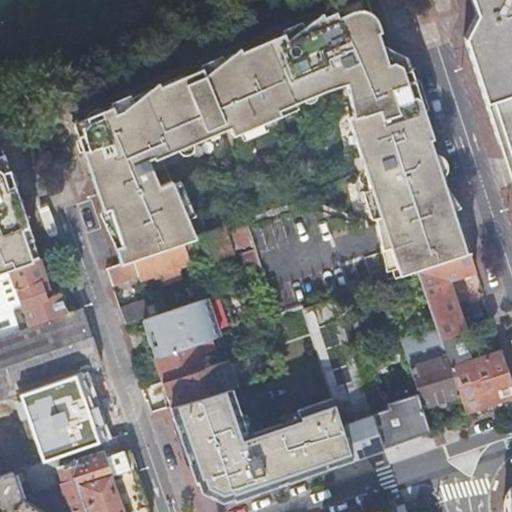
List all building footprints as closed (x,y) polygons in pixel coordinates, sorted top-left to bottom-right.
[(337,17),(368,4),(366,0),(358,0),(335,10),(337,17)] [(492,127),(511,119),(511,0),(470,0),(475,14),(463,38),(492,127)] [(122,261),(187,239),(183,226),(190,224),(187,217),(173,184),(171,180),(159,185),(147,159),(153,156),(154,159),(208,135),(206,130),(226,121),(232,135),(238,132),(263,122),(280,114),(278,109),(294,102),(293,100),(306,94),(321,88),(322,90),(323,90),(345,83),(352,116),(347,117),(363,166),(363,167),(365,174),(366,183),(368,189),(374,218),(377,233),(379,244),(386,279),(415,270),(469,252),(470,251),(469,251),(462,253),(452,226),(457,224),(456,220),(459,218),(457,212),(456,208),(452,209),(452,208),(447,206),(439,184),(443,182),(443,181),(441,176),(438,166),(432,163),(430,154),(426,140),(429,140),(424,125),(428,124),(423,109),(420,98),(414,95),(411,96),(407,82),(403,72),(401,65),(393,61),(387,63),(383,50),(389,48),(381,44),(377,32),(368,4),(337,17),(335,10),(306,22),(309,29),(286,39),(283,32),(266,39),(269,46),(244,57),(241,50),(224,57),(227,64),(200,75),(197,69),(185,74),(188,81),(162,92),(159,85),(143,92),(146,99),(114,112),(111,105),(99,111),(101,116),(91,120),(87,122),(85,125),(83,127),(82,130),(82,134),(83,137),(91,161),(88,162),(104,210),(109,208),(121,244),(116,245),(122,261)] [(309,29),(306,22),(283,32),(286,39),(309,29)] [(266,39),(241,50),(244,57),(269,46),(266,39)] [(403,72),(410,70),(406,56),(389,48),(383,50),(387,63),(393,61),(401,65),(403,72)] [(224,57),(197,69),(200,75),(227,64),(224,57)] [(185,74),(159,85),(162,92),(188,81),(185,74)] [(417,79),(414,80),(420,98),(423,109),(427,108),(417,79)] [(420,98),(414,80),(407,82),(411,96),(414,95),(420,98)] [(324,93),(323,90),(322,90),(321,88),(306,94),(309,99),(324,93)] [(143,92),(111,105),(114,112),(146,99),(143,92)] [(297,107),(294,102),(278,109),(280,114),(297,107)] [(99,111),(74,121),(88,162),(91,161),(83,137),(82,134),(82,130),(83,127),(85,125),(87,122),(91,120),(101,116),(99,111)] [(511,119),(492,127),(498,144),(507,141),(511,139),(511,119)] [(88,162),(74,121),(72,122),(86,163),(88,162)] [(266,129),(263,122),(238,132),(241,140),(266,129)] [(433,138),(429,140),(426,140),(430,154),(435,154),(438,155),(436,147),(433,138)] [(3,152),(0,153),(0,170),(0,171),(2,174),(7,187),(14,185),(3,152)] [(430,154),(432,163),(438,166),(441,176),(444,173),(438,155),(435,154),(430,154)] [(102,211),(104,210),(88,162),(86,163),(95,192),(102,211)] [(365,183),(366,183),(365,174),(363,167),(363,166),(360,168),(358,170),(358,173),(358,176),(358,177),(359,180),(360,181),(363,183),(365,183)] [(0,226),(18,220),(16,214),(23,211),(19,198),(14,185),(7,187),(2,174),(0,171),(0,170),(0,226)] [(173,184),(187,217),(194,214),(180,180),(173,184)] [(452,209),(456,208),(446,180),(443,181),(443,182),(439,184),(447,206),(452,208),(452,209)] [(370,219),(374,218),(368,189),(361,191),(370,219)] [(104,210),(116,245),(121,244),(109,208),(104,210)] [(114,246),(116,245),(104,210),(102,211),(114,246)] [(16,214),(18,220),(25,218),(23,211),(16,214)] [(25,218),(18,220),(24,240),(31,237),(25,218)] [(18,220),(0,226),(0,272),(9,269),(38,259),(38,258),(31,237),(24,240),(18,220)] [(231,250),(250,245),(243,221),(202,235),(212,264),(233,257),(231,250)] [(462,253),(469,251),(464,236),(460,223),(457,224),(452,226),(462,253)] [(187,239),(195,237),(190,224),(183,226),(187,239)] [(133,259),(119,264),(106,268),(112,285),(139,275),(140,279),(154,274),(160,272),(162,276),(164,281),(181,275),(178,266),(190,262),(187,252),(194,249),(193,245),(185,247),(184,243),(134,260),(133,259)] [(256,264),(252,250),(240,254),(244,268),(222,276),(225,287),(258,277),(254,265),(256,264)] [(475,271),(469,252),(415,270),(436,329),(459,394),(465,413),(511,396),(511,385),(508,373),(500,348),(486,352),(482,339),(469,344),(474,357),(463,360),(453,333),(462,330),(462,331),(465,330),(448,280),(475,271)] [(43,272),(38,259),(9,269),(22,305),(12,309),(20,329),(66,313),(59,293),(55,294),(44,297),(39,282),(45,280),(43,272)] [(22,305),(9,269),(0,272),(0,313),(12,309),(22,305)] [(47,270),(43,272),(45,280),(39,282),(44,297),(55,294),(47,270)] [(223,291),(206,297),(217,328),(234,322),(223,291)] [(301,306),(324,373),(355,363),(334,295),(301,306)] [(217,328),(206,297),(184,305),(143,319),(145,325),(155,351),(157,357),(209,339),(220,335),(217,328)] [(119,308),(125,322),(148,314),(143,299),(119,308)] [(93,337),(82,307),(66,313),(20,329),(0,335),(0,398),(87,369),(101,364),(93,337)] [(0,313),(0,335),(20,329),(12,309),(0,313)] [(155,351),(145,325),(141,327),(150,353),(155,351)] [(459,394),(436,329),(400,341),(403,347),(417,391),(422,406),(459,394)] [(157,357),(164,381),(203,368),(198,353),(212,348),(209,339),(157,357)] [(172,405),(195,397),(225,387),(229,386),(232,385),(236,384),(228,360),(224,361),(217,363),(203,368),(164,381),(161,381),(169,406),(172,405)] [(355,363),(324,373),(332,397),(337,414),(369,403),(355,363)] [(98,403),(87,369),(0,398),(0,436),(1,437),(0,433),(0,424),(23,416),(17,410),(47,400),(47,399),(52,397),(57,395),(64,415),(98,403)] [(232,499),(255,491),(257,491),(256,488),(275,481),(258,431),(252,433),(246,435),(239,415),(229,386),(225,387),(195,397),(232,499)] [(372,413),(383,447),(385,446),(399,441),(430,431),(422,406),(417,391),(387,402),(389,408),(372,413)] [(58,417),(64,415),(57,395),(52,397),(58,417)] [(228,500),(232,499),(195,397),(172,405),(169,406),(175,421),(189,463),(195,479),(196,485),(200,487),(201,490),(222,500),(225,499),(228,500)] [(332,397),(313,404),(332,462),(333,462),(334,464),(336,463),(343,461),(352,458),(341,423),(337,414),(332,397)] [(110,437),(98,403),(64,415),(67,424),(62,427),(57,428),(66,452),(110,437)] [(372,413),(369,403),(337,414),(341,423),(372,413)] [(332,462),(313,404),(297,409),(297,410),(300,417),(297,418),(313,468),(332,462)] [(281,423),(297,418),(294,412),(279,417),(281,423)] [(246,435),(252,433),(245,413),(239,415),(246,435)] [(383,447),(372,413),(341,423),(352,458),(366,453),(383,447)] [(67,424),(64,415),(58,417),(62,427),(67,424)] [(300,475),(308,473),(309,473),(308,471),(313,468),(297,418),(281,423),(258,431),(275,481),(286,478),(287,480),(288,480),(300,475)] [(189,463),(175,421),(171,422),(185,464),(189,463)] [(126,432),(110,437),(66,452),(55,456),(61,472),(64,481),(62,482),(65,491),(69,502),(71,501),(74,511),(151,511),(153,509),(126,432)] [(1,437),(0,436),(0,475),(13,471),(1,437)] [(61,472),(55,456),(51,458),(56,474),(61,472)] [(51,458),(25,467),(33,490),(59,482),(56,474),(51,458)] [(338,467),(336,463),(334,464),(333,464),(324,467),(314,471),(309,473),(308,473),(309,476),(338,467)] [(43,511),(22,498),(13,471),(0,475),(0,511),(43,511)] [(289,483),(288,480),(287,480),(276,484),(261,489),(257,491),(255,491),(257,495),(289,483)] [(276,484),(275,481),(256,488),(257,491),(261,489),(276,484)] [(503,504),(505,504),(506,503),(508,503),(508,499),(511,492),(511,491),(511,483),(508,487),(504,494),(503,499),(503,504)] [(511,511),(511,491),(511,492),(508,499),(508,503),(506,503),(505,504),(502,510),(502,511),(511,511)] [(405,511),(403,503),(379,511),(405,511)]
